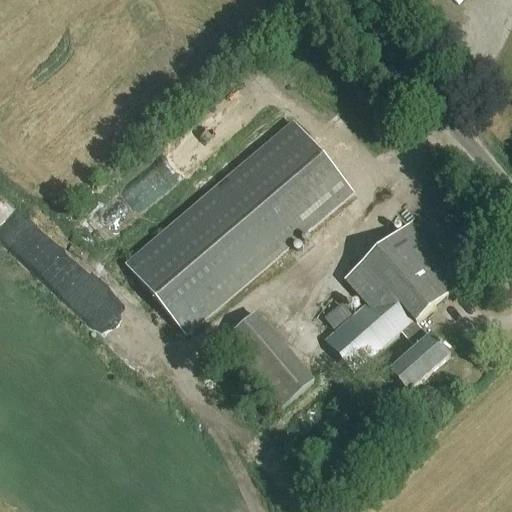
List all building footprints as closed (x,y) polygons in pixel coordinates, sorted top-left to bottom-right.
[(126,267),(186,338),(353,197),(293,126),(126,267)] [(161,161),(87,219),(103,240),(177,181),(161,161)] [(324,346),(354,380),(403,338),(416,353),(390,376),(408,397),(450,360),(432,339),(428,342),(416,329),(461,290),(409,229),(345,284),(367,309),(324,346)] [(349,318),(339,307),(322,322),(332,333),(349,318)] [(309,384),(254,313),(221,338),(277,409),(309,384)] [(347,421),(339,412),(322,427),(330,436),(347,421)]
